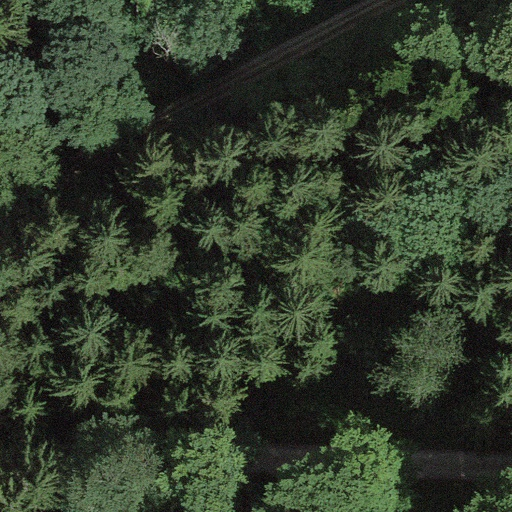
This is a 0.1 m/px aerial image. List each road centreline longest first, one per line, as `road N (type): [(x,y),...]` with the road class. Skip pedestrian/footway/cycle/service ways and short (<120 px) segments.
road 1 (track): [(0,460),(131,446),(511,464)]
road 2 (track): [(0,204),(425,0)]
